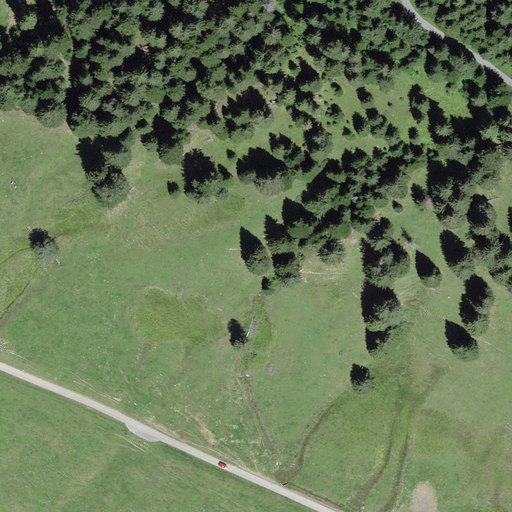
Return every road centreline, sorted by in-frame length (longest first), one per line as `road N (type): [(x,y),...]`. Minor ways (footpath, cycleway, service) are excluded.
road 1 (unclassified): [(0,365),(328,511)]
road 2 (track): [(404,0),(411,15),(511,88)]
